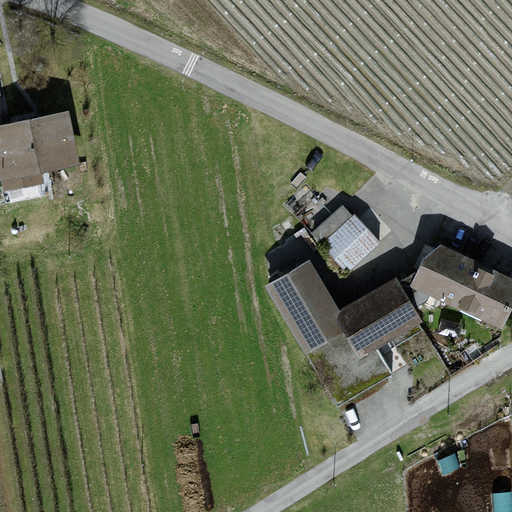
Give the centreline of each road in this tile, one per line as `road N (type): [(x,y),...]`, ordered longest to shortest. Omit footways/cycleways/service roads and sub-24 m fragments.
road 1 (unclassified): [(42,0),(232,81),(483,214)]
road 2 (residential): [(260,511),(511,358)]
